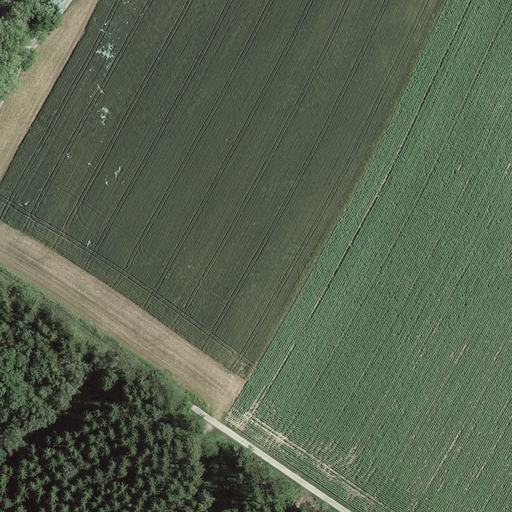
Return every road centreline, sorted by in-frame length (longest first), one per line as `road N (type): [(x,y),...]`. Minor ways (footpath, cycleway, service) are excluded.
road 1 (track): [(345,511),(0,271)]
road 2 (track): [(0,105),(67,0)]
